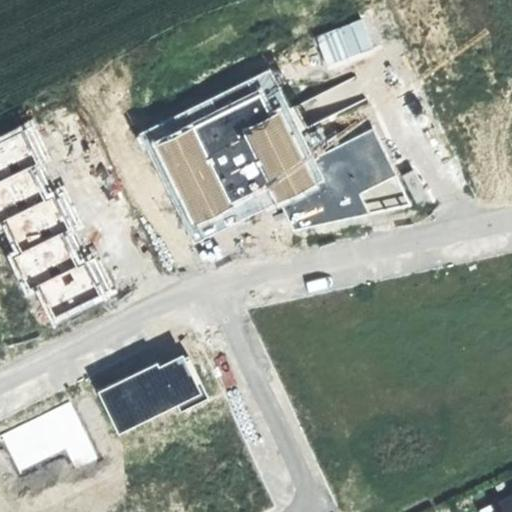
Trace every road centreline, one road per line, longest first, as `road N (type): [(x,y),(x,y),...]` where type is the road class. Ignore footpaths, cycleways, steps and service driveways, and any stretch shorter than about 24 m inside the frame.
road 1 (residential): [(206,289),(298,263),(511,223)]
road 2 (residential): [(297,511),(300,478),(206,289)]
road 3 (residential): [(0,387),(206,289)]
